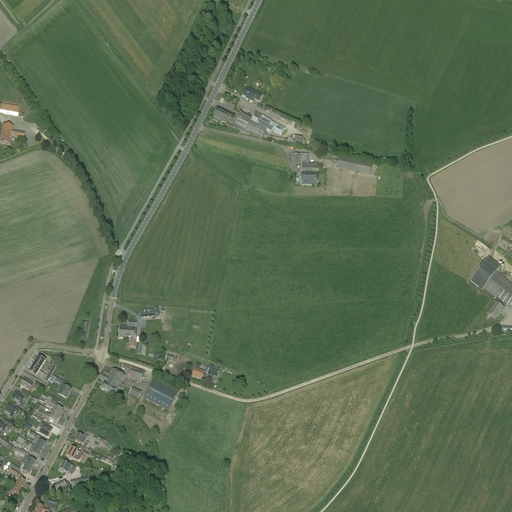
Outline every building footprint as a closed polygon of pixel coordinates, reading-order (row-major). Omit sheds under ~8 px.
[(246,89),(243,96),(249,99),(248,100),(253,102),(254,100),(259,102),(262,96),(254,92),(253,93),(246,89)] [(213,117),(212,120),(219,123),(220,121),(226,124),(231,115),(224,112),(218,109),(213,117)] [(238,116),(233,128),(247,135),(248,131),(262,138),(264,133),(266,129),(270,121),(271,120),(255,112),(251,119),(241,113),(239,117),(238,116)] [(1,136),(0,140),(0,143),(1,143),(0,144),(9,146),(9,145),(11,136),(23,139),(24,133),(12,131),(13,127),(3,125),(1,136)] [(288,140),(287,143),(301,146),(302,137),(295,136),(294,139),(293,138),(288,137),(288,140)] [(291,154),(291,164),(299,164),(300,164),(300,154),(291,154)] [(338,156),(336,168),(353,172),(363,174),(365,174),(370,175),(372,163),(338,156)] [(302,164),(301,185),(317,186),(318,164),(307,163),(302,163),(302,164)] [(488,258),(470,281),(476,286),(482,290),(484,288),(490,294),(494,296),(497,299),(494,302),(496,303),(488,314),(495,320),(504,309),(506,306),(511,310),(511,308),(511,284),(496,272),(500,266),(488,258)] [(155,309),(140,310),(140,318),(156,317),(155,309)] [(120,328),(120,338),(130,339),(129,348),(135,348),(136,339),(135,339),(136,329),(137,321),(128,320),(128,329),(120,328)] [(168,352),(166,360),(175,363),(177,358),(173,357),(174,354),(168,352)] [(39,357),(36,362),(42,366),(45,361),(39,357)] [(36,362),(32,367),(39,371),(42,366),(36,362)] [(196,364),(192,376),(202,379),(203,377),(204,373),(205,372),(199,370),(200,366),(196,364)] [(32,367),(29,372),(36,376),(39,371),(32,367)] [(130,372),(128,378),(141,382),(144,371),(132,367),(130,372)] [(101,374),(98,379),(99,379),(104,381),(103,382),(100,388),(113,395),(117,390),(118,391),(119,389),(123,391),(125,387),(121,385),(125,376),(112,369),(109,375),(104,372),(103,375),(101,374)] [(207,374),(218,378),(219,373),(209,369),(207,374)] [(154,379),(144,398),(168,411),(178,391),(154,379)] [(25,380),(21,385),(30,391),(33,385),(34,385),(25,380)] [(61,390),(58,395),(67,400),(72,390),(68,388),(63,386),(61,390)] [(131,389),(128,395),(138,400),(140,394),(131,389)] [(16,392),(12,400),(20,405),(22,403),(25,404),(30,397),(22,392),(20,395),(16,392)] [(43,394),(40,401),(45,403),(46,401),(49,397),(43,394)] [(52,400),(48,406),(54,410),(53,412),(59,416),(60,416),(62,413),(61,413),(63,410),(56,406),(58,403),(52,400)] [(37,404),(32,413),(35,414),(36,412),(35,412),(36,410),(38,411),(41,406),(37,404)] [(8,406),(3,413),(12,419),(14,415),(17,411),(19,413),(21,410),(18,409),(14,406),(12,409),(8,406)] [(45,412),(42,419),(48,422),(49,418),(56,422),(57,419),(58,420),(60,417),(59,417),(59,416),(53,412),(51,415),(45,412)] [(0,421),(0,430),(4,433),(5,431),(9,433),(11,429),(8,427),(2,423),(0,421)] [(42,422),(39,428),(42,429),(40,433),(48,438),(52,431),(48,429),(50,426),(42,422)] [(78,434),(75,441),(80,444),(84,446),(88,437),(85,435),(84,437),(78,434)] [(14,446),(20,450),(21,449),(25,441),(19,437),(14,446)] [(98,437),(96,442),(102,446),(102,445),(105,447),(107,443),(104,441),(105,441),(98,437)] [(2,439),(0,442),(8,447),(10,444),(2,439)] [(36,446),(42,450),(46,443),(39,440),(39,441),(36,446)] [(33,445),(29,451),(32,453),(39,456),(42,450),(36,446),(33,445)] [(13,448),(11,451),(15,453),(14,454),(23,459),(26,454),(17,449),(16,449),(13,448)] [(71,448),(67,456),(73,460),(77,462),(80,461),(83,456),(82,453),(78,451),(71,448)] [(28,458),(26,462),(27,463),(26,465),(32,468),(36,462),(29,458),(29,459),(28,458)] [(60,469),(59,471),(62,473),(63,471),(69,474),(72,475),(75,468),(73,467),(64,462),(62,461),(60,465),(62,465),(60,469)] [(11,464),(10,467),(19,472),(20,469),(11,464)] [(26,465),(22,471),(29,475),(32,468),(26,465)] [(19,480),(16,486),(21,488),(25,481),(22,479),(23,477),(20,475),(18,479),(19,480)] [(86,478),(71,482),(73,487),(88,484),(86,478)] [(64,481),(54,486),(57,492),(57,491),(58,494),(60,494),(71,489),(68,482),(65,484),(64,481)] [(12,490),(10,494),(13,496),(14,493),(18,495),(21,488),(16,486),(13,491),(12,490)] [(99,500),(78,510),(78,511),(89,511),(102,506),(99,500)] [(37,505),(35,511),(49,511),(50,511),(51,509),(55,510),(57,504),(47,501),(45,507),(37,505)]
